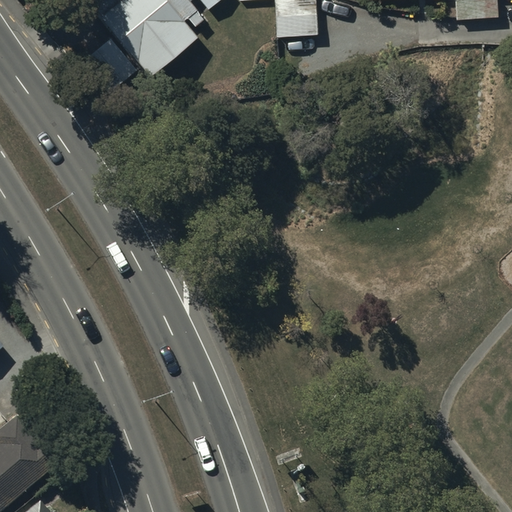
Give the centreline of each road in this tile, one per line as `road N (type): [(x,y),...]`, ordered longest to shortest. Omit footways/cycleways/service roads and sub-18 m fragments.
road 1 (primary): [(0,59),(137,262),(197,389),(239,511)]
road 2 (primary): [(153,511),(98,370),(0,188)]
